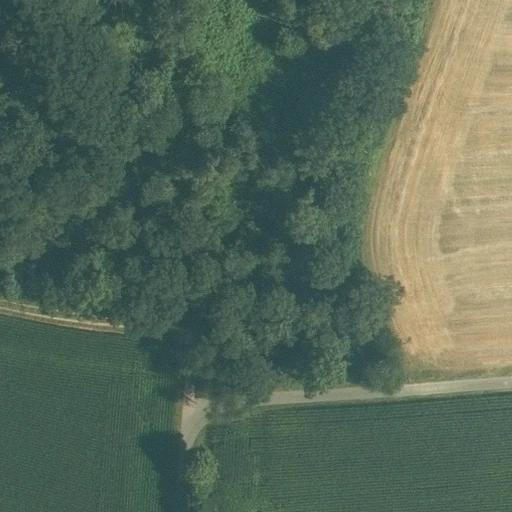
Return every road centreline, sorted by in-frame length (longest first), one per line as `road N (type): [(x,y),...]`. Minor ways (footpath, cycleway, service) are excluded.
road 1 (track): [(188,406),(196,327),(251,217),(251,166),(211,129),(140,101),(91,44),(71,0)]
road 2 (unclassified): [(181,511),(188,406),(511,382)]
road 3 (track): [(196,327),(84,323),(0,304)]
